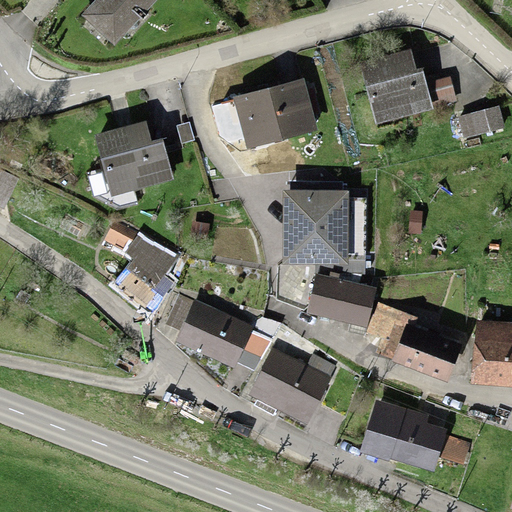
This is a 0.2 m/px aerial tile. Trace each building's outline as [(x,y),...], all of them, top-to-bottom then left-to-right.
[(156,0),(102,0),(82,21),(111,48),(156,0)] [(414,56),(359,70),(374,129),(429,115),(427,109),(423,91),(414,56)] [(423,91),(427,109),(448,104),(443,85),(423,91)] [(301,88),(234,106),(247,152),(313,135),(301,88)] [(482,118),(459,123),(463,142),(486,137),(482,118)] [(92,142),(106,198),(167,183),(158,147),(148,150),(143,130),(92,142)] [(0,177),(0,209),(1,210),(15,186),(0,177)] [(363,205),(280,201),(277,263),(315,264),(315,275),(359,277),(363,205)] [(427,227),(403,230),(406,257),(429,255),(427,227)] [(174,259),(136,238),(124,259),(134,265),(123,278),(149,302),(174,259)] [(316,281),(305,316),(362,332),(372,297),(316,281)] [(124,282),(114,295),(136,314),(147,301),(124,282)] [(195,309),(178,347),(230,370),(247,331),(195,309)] [(511,323),(474,322),(471,384),(511,386),(511,323)] [(402,333),(390,366),(445,386),(457,354),(402,333)] [(271,355),(250,400),(304,425),(325,381),(304,371),(271,355)] [(310,358),(304,371),(325,381),(331,368),(310,358)] [(374,408),(361,453),(433,473),(443,439),(420,432),(423,422),(374,408)]
